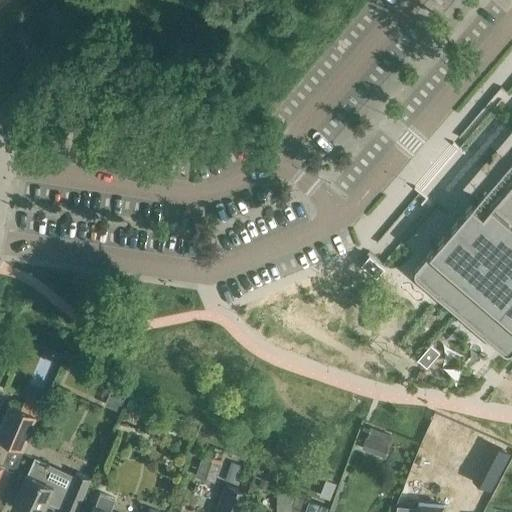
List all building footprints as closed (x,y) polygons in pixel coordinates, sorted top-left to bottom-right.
[(418,275),(417,278),(418,281),(511,360),(511,187),(486,218),(474,208),(418,275)] [(369,254),(362,264),(377,277),(385,268),(369,254)] [(431,343),(418,359),(427,367),(440,351),(431,343)] [(33,379),(50,386),(65,354),(48,346),(33,379)] [(130,386),(119,381),(115,391),(125,396),(130,386)] [(0,469),(13,438),(26,443),(37,414),(42,403),(26,396),(21,408),(10,403),(0,425),(0,469)] [(471,453),(480,429),(438,411),(428,435),(471,453)] [(166,427),(179,432),(184,419),(171,414),(166,427)] [(385,457),(393,435),(371,427),(362,449),(385,457)] [(511,454),(494,446),(486,462),(505,472),(511,459),(511,454)] [(29,471),(13,504),(27,510),(26,511),(41,511),(47,500),(62,506),(61,507),(70,511),(76,511),(93,478),(78,471),(69,492),(42,479),(50,463),(37,456),(30,472),(29,471)] [(221,464),(202,458),(196,476),(215,483),(221,464)] [(262,477),(259,486),(267,489),(270,480),(262,477)] [(330,496),(336,481),(327,477),(320,492),(330,496)] [(243,511),(250,493),(249,493),(227,485),(225,485),(215,511),(243,511)] [(161,511),(149,508),(147,511),(111,511),(110,511),(115,497),(100,491),(99,494),(95,506),(93,506),(90,511),(161,511)] [(277,511),(292,511),(292,492),(277,492),(277,511)] [(301,511),(302,511),(324,511),(327,505),(306,498),(301,511)] [(443,511),(444,504),(419,501),(417,511),(443,511)]
